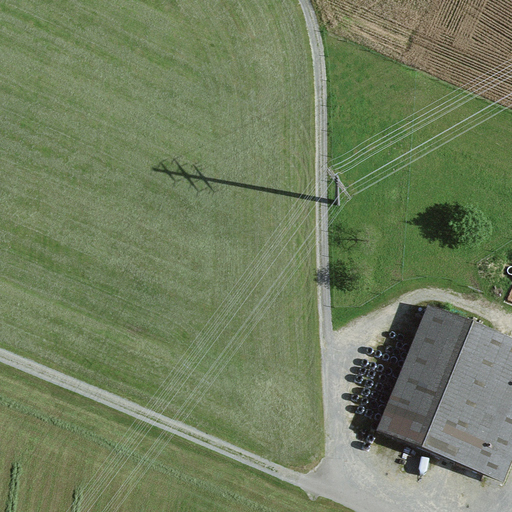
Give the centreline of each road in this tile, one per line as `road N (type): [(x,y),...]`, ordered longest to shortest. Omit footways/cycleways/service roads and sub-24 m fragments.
road 1 (track): [(350,493),(337,460),(324,295),(320,69),(303,0)]
road 2 (track): [(350,493),(330,492),(0,355)]
